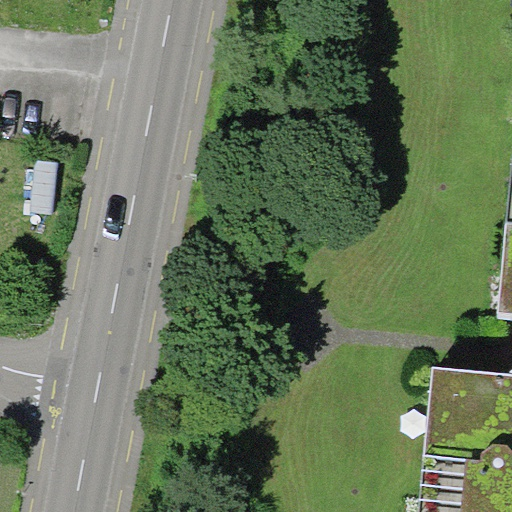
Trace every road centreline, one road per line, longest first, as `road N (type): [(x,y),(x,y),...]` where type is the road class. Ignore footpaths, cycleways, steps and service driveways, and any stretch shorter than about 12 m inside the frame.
road 1 (tertiary): [(172,0),(94,385)]
road 2 (unknown): [(154,88),(0,66)]
road 3 (tertiary): [(94,385),(70,511)]
